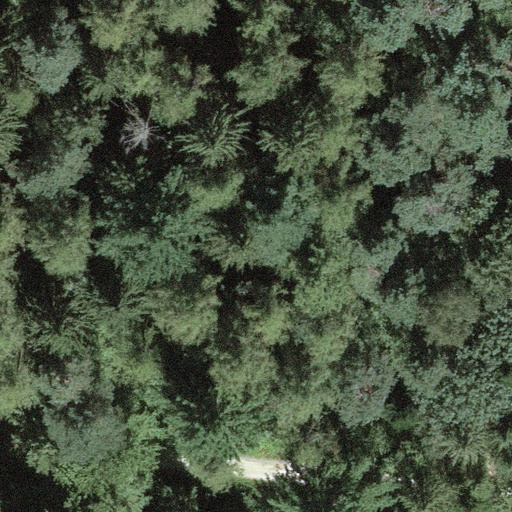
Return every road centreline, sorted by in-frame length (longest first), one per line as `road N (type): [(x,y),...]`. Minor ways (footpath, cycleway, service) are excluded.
road 1 (track): [(321,468),(0,445)]
road 2 (track): [(511,501),(321,468)]
